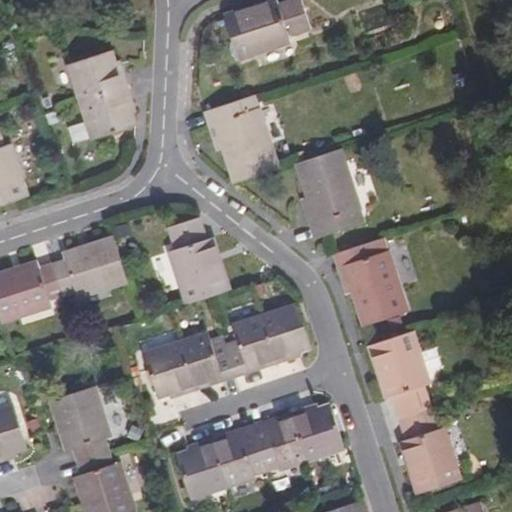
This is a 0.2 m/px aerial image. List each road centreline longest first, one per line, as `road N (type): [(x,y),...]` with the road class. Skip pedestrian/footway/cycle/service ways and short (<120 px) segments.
road 1 (residential): [(161,162),(304,277),(341,369)]
road 2 (residential): [(0,236),(128,199),(161,162)]
road 3 (residential): [(341,369),(178,422)]
road 4 (residential): [(161,162),(167,1)]
road 5 (residential): [(341,369),(385,511)]
